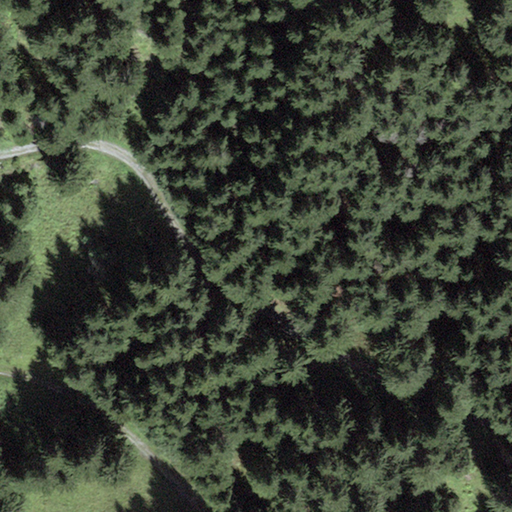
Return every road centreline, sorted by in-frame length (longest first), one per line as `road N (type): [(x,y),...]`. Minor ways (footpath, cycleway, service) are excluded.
road 1 (track): [(511,438),(233,292),(208,273),(144,178),(121,159),(81,146),(0,160)]
road 2 (track): [(196,511),(94,409),(0,372)]
